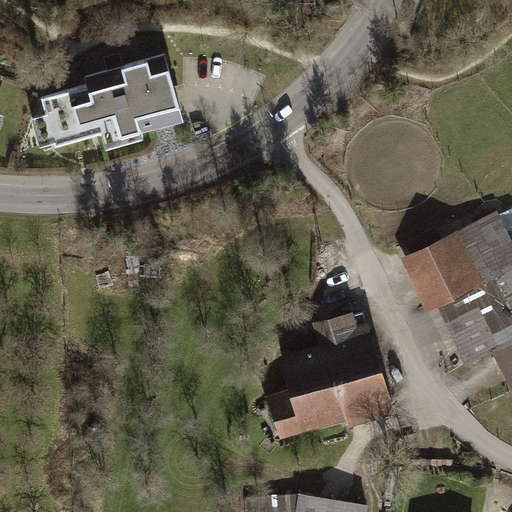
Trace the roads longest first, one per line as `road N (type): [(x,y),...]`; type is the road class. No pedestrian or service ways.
road 1 (unclassified): [(0,202),(103,197),(188,175),(275,127),(330,81),(391,0)]
road 2 (track): [(345,468),(319,477),(250,468),(222,474),(202,511)]
